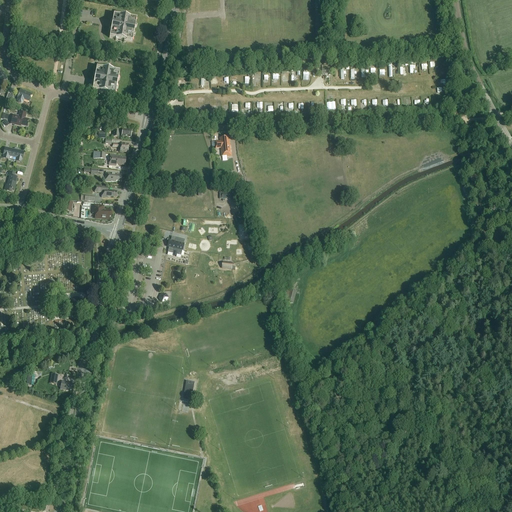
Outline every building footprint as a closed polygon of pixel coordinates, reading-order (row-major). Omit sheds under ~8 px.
[(109,38),(132,42),(136,19),(113,15),(109,38)] [(322,75),(331,75),(330,65),(322,66),(322,75)] [(96,68),(92,91),(115,95),(119,72),(96,68)] [(32,95),(20,90),(17,98),(18,98),(17,100),(18,102),(21,104),(23,103),(24,100),(29,102),(32,95)] [(8,94),(6,101),(11,103),(14,96),(8,94)] [(13,115),(11,124),(21,127),(21,126),(27,128),(29,120),(25,119),(26,114),(20,112),(19,117),(13,115)] [(131,136),(131,135),(131,134),(131,131),(126,130),(126,129),(122,129),(122,131),(114,130),(113,137),(118,138),(119,134),(122,135),(121,137),(130,138),(131,137),(131,136)] [(227,157),(232,156),(230,145),(229,137),(219,138),(220,141),(215,142),(216,149),(221,148),(221,151),(221,157),(227,156),(227,157)] [(128,145),(116,145),(112,144),(112,148),(120,148),(120,150),(119,149),(119,151),(119,152),(122,152),(122,151),(123,151),(124,152),(127,153),(127,151),(128,151),(128,145)] [(14,150),(9,149),(5,148),(3,155),(3,159),(8,160),(9,157),(16,158),(15,162),(21,163),(22,160),(24,152),(18,151),(19,150),(15,149),(14,150)] [(125,166),(126,157),(116,156),(109,155),(108,165),(116,166),(116,165),(125,166)] [(9,176),(7,186),(6,185),(4,190),(11,192),(11,190),(12,190),(14,190),(17,178),(14,177),(15,174),(8,172),(7,175),(9,176)] [(121,182),(122,176),(116,175),(117,174),(106,172),(105,182),(111,183),(111,182),(116,183),(116,181),(121,182)] [(241,175),(227,176),(227,183),(237,182),(240,182),(242,182),(241,175)] [(107,188),(95,187),(94,193),(102,193),(101,198),(107,198),(107,197),(111,198),(111,197),(116,198),(116,195),(117,195),(117,193),(116,193),(116,192),(112,191),(107,190),(107,188)] [(71,212),(73,204),(66,202),(64,210),(71,212)] [(109,213),(110,210),(103,210),(103,207),(93,206),(93,214),(95,214),(95,219),(109,220),(109,217),(110,217),(111,216),(111,215),(111,214),(110,213),(109,213)] [(171,237),(170,241),(169,240),(167,247),(169,248),(168,253),(181,256),(185,240),(171,237)] [(293,304),(296,292),(287,290),(284,301),(286,301),(286,302),(293,304)] [(166,302),(168,298),(165,294),(161,295),(159,299),(161,303),(166,302)] [(62,381),(61,384),(60,390),(69,391),(70,390),(71,390),(72,385),(70,385),(71,383),(67,382),(67,383),(65,383),(65,382),(62,381)] [(194,383),(186,381),(183,400),(191,401),(194,383)]
